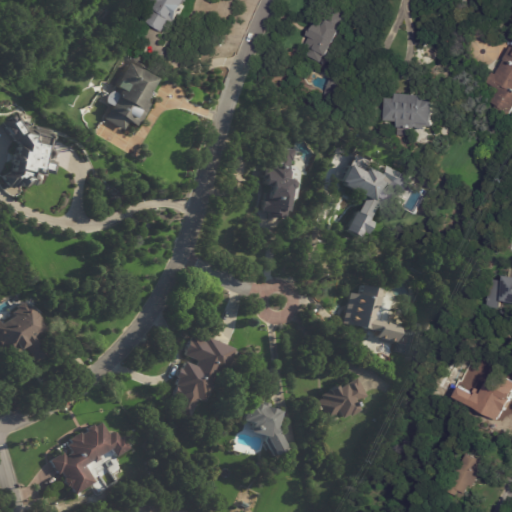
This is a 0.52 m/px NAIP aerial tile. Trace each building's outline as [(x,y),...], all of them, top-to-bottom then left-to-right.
[(188,0),(173,31),(167,28),(166,31),(148,22),(158,3),(152,0),(188,0)] [(346,13),(351,16),(344,29),(345,30),(330,59),(326,56),(322,64),(308,57),(311,50),(305,47),(310,38),(309,37),(312,31),(315,32),(319,25),(326,29),(330,22),(333,24),(340,10),(346,13)] [(494,74),(498,76),(506,62),(505,61),(511,49),(511,116),(511,118),(496,109),(498,106),(492,103),(498,94),(500,95),(502,91),(489,84),(494,74)] [(149,89),(147,92),(148,93),(144,100),(149,103),(146,108),(147,109),(136,126),(128,121),(123,130),(105,118),(113,106),(107,102),(107,100),(108,97),(110,93),(114,91),(111,89),(114,84),(116,85),(119,81),(119,80),(130,62),(141,70),(141,68),(156,78),(149,89)] [(421,130),(421,132),(419,132),(419,133),(414,133),(414,132),(403,131),(404,124),(390,123),(392,101),(402,101),(402,97),(430,99),(429,104),(439,104),(437,127),(422,126),(421,130)] [(20,117),(26,128),(33,130),(33,127),(51,131),(47,148),(49,150),(50,153),(50,156),(45,158),(44,158),(43,160),(50,162),(48,174),(40,172),(40,174),(31,172),(31,175),(33,177),(33,179),(33,183),(31,185),(28,185),(24,184),(19,187),(17,185),(9,189),(7,186),(6,187),(1,177),(11,172),(13,164),(8,163),(10,155),(15,156),(17,146),(19,147),(17,142),(15,143),(3,122),(18,114),(20,117)] [(294,152),(296,152),(293,168),(300,169),(294,209),(289,208),(287,220),(269,217),(270,215),(260,214),(262,201),(264,202),(265,194),(269,194),(269,189),(264,188),(266,181),(262,180),(264,169),(272,170),(276,149),(294,152)] [(353,195),(352,195),(353,193),(342,187),(343,185),(339,183),(349,166),(362,173),(365,169),(379,177),(376,183),(385,188),(375,208),(353,195)] [(511,306),(502,305),(501,312),(487,310),(489,294),(491,294),(493,283),(507,285),(508,280),(511,280),(511,306)] [(381,299),(379,299),(374,322),(379,323),(380,322),(400,326),(397,343),(376,338),(376,336),(371,335),(372,331),(342,325),(349,292),(361,295),(363,285),(383,290),(381,299)] [(35,306),(50,331),(39,337),(47,353),(34,360),(26,345),(21,348),(24,354),(10,361),(0,343),(0,321),(1,321),(3,324),(16,316),(14,313),(20,309),(18,307),(26,302),(29,307),(31,306),(32,307),(35,305),(35,306)] [(200,340),(206,342),(208,337),(236,349),(225,374),(218,371),(205,402),(197,399),(189,418),(173,411),(178,401),(172,398),(177,386),(175,385),(178,378),(176,377),(179,369),(182,370),(186,362),(195,366),(198,360),(184,355),(186,351),(185,351),(190,340),(191,341),(193,336),(200,340)] [(511,424),(509,430),(489,421),(507,383),(503,381),(506,376),(511,379),(511,424)] [(366,394),(367,396),(356,402),(358,405),(357,406),(359,410),(349,416),(348,414),(341,418),(337,411),(334,413),(335,414),(326,419),(322,411),(320,412),(318,409),(316,410),(314,406),(316,406),(314,403),(322,398),(320,395),(328,391),(328,390),(337,385),(338,387),(344,384),(345,384),(346,384),(345,382),(350,378),(352,381),(357,378),(366,394)] [(467,382),(476,386),(471,397),(462,392),(467,382)] [(262,402),(269,404),(268,407),(277,410),(277,411),(281,412),(277,428),(288,449),(274,457),(263,435),(250,432),(251,427),(252,423),(242,420),(247,402),(251,403),(251,402),(260,405),(261,402),(262,402)] [(114,454),(111,449),(98,457),(99,459),(93,463),(92,461),(84,466),(95,482),(75,495),(70,487),(69,488),(67,486),(66,487),(63,481),(64,481),(63,479),(64,479),(60,472),(57,474),(49,461),(62,452),(65,457),(71,453),(66,446),(71,443),(69,439),(80,432),(82,435),(87,431),(86,429),(93,424),(94,427),(101,423),(109,434),(114,431),(115,433),(116,433),(119,437),(118,438),(119,439),(122,436),(130,448),(116,457),(114,454)] [(487,468),(475,488),(473,486),(468,494),(463,491),(459,498),(450,493),(459,477),(456,475),(461,466),(464,468),(472,454),(489,464),(487,468)] [(248,504),(249,505),(247,509),(241,506),(243,501),(248,504)]
